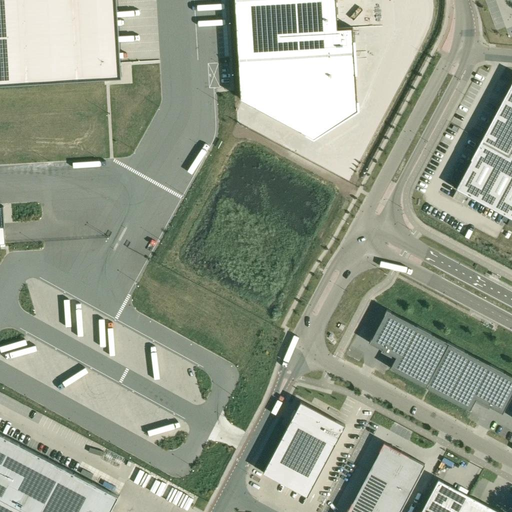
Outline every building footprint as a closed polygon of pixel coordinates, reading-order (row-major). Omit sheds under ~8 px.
[(0,0),(0,83),(121,77),(116,0),(0,0)] [(268,0),(274,75),(352,127),(391,85),(384,0),(268,0)] [(485,134),(456,189),(511,218),(511,87),(487,136),(485,134)] [(375,333),(370,343),(396,357),(390,369),(470,411),(476,397),(503,412),(511,394),(511,375),(388,309),(375,333)] [(300,400),(263,473),(308,496),(345,423),(300,400)] [(109,511),(118,496),(0,433),(0,511),(109,511)] [(384,442),(348,511),(400,511),(426,463),(384,442)] [(499,511),(438,481),(422,511),(499,511)]
